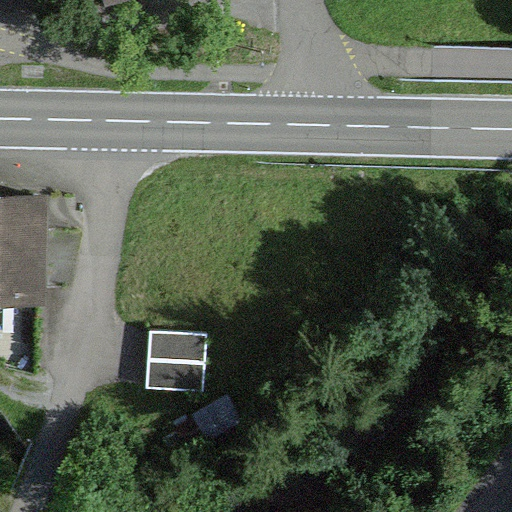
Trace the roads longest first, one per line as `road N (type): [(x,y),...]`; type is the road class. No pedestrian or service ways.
road 1 (track): [(30,511),(90,291),(97,116)]
road 2 (primary): [(307,118),(0,116)]
road 3 (primary): [(511,125),(307,118)]
